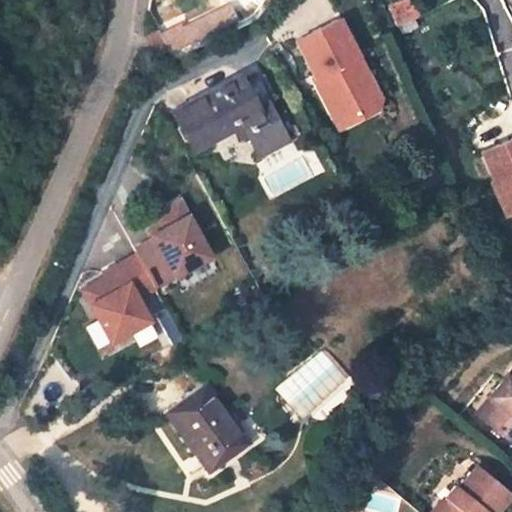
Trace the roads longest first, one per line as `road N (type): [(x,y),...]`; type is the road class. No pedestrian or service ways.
road 1 (residential): [(124,0),(105,115),(0,366)]
road 2 (unknown): [(0,430),(153,395)]
